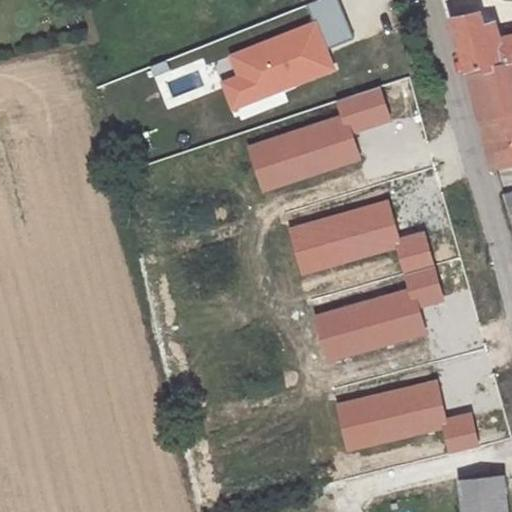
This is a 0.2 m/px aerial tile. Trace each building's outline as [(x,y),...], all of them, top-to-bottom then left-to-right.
[(317,23),(327,48),(355,37),(340,0),(319,0),(310,4),(317,23)] [(477,9),(448,15),(463,69),(474,66),(476,71),(499,67),(492,39),(495,37),(491,16),(479,18),(477,9)] [(317,23),(236,55),(243,74),(254,101),(335,69),(327,48),(317,23)] [(491,165),(495,165),(511,161),(511,64),(499,67),(476,71),(477,76),(466,78),(491,165)] [(236,108),(254,101),(243,74),(225,81),(236,108)] [(342,120),(266,144),(278,182),(327,166),(329,170),(356,161),(350,143),(348,144),(346,138),(348,137),(347,135),(385,122),(375,90),(336,103),(342,120)] [(278,182),(266,144),(249,149),(261,187),(278,182)] [(360,226),(310,240),(321,279),(398,257),(402,274),(441,263),(432,231),(394,242),(393,239),(391,240),(389,234),(391,233),(386,215),(359,223),(360,226)] [(321,279),(310,240),(293,245),(304,283),(321,279)] [(407,291),(330,313),(341,351),(391,337),(392,340),(419,332),(414,315),(412,316),(410,309),(413,308),(412,306),(451,295),(441,263),(402,274),(407,291)] [(341,351),(330,313),(313,317),(324,356),(341,351)] [(404,398),(354,410),(363,449),(441,430),(445,447),(484,438),(476,406),(437,415),(437,413),(434,413),(433,407),(435,406),(431,388),(403,395),(404,398)] [(363,449),(354,410),(337,414),(346,453),(363,449)] [(505,511),(502,478),(461,483),(463,511),(505,511)]
